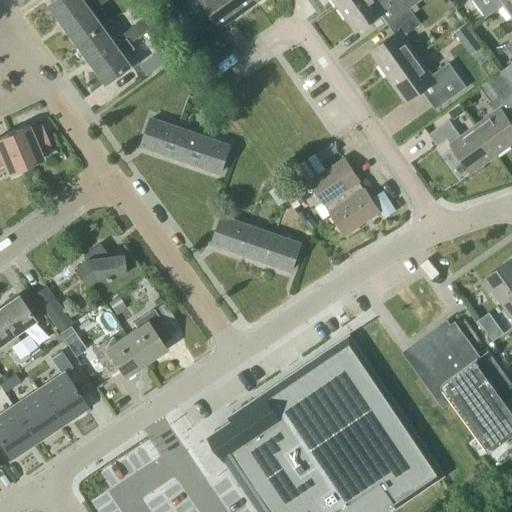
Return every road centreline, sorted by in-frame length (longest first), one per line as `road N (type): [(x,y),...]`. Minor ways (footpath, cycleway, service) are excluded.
road 1 (residential): [(436,225),(303,37),(283,39),(235,68)]
road 2 (residential): [(41,484),(240,350)]
road 3 (residential): [(240,350),(436,225)]
road 4 (residential): [(240,350),(109,174)]
road 5 (residential): [(0,252),(109,174)]
